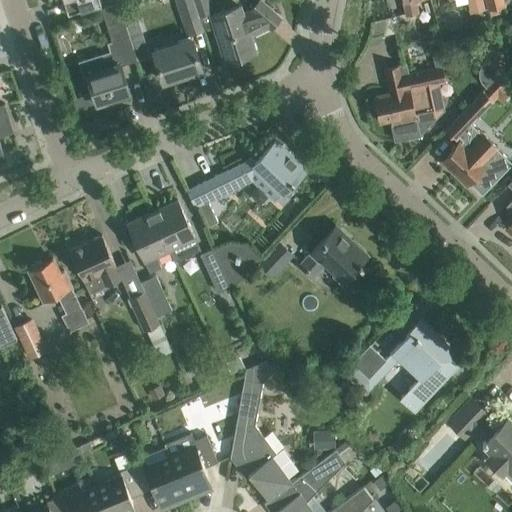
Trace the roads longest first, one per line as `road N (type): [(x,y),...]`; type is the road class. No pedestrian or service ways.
road 1 (residential): [(511,300),(357,154),(318,82)]
road 2 (residential): [(71,181),(318,82)]
road 3 (residential): [(71,181),(13,0)]
